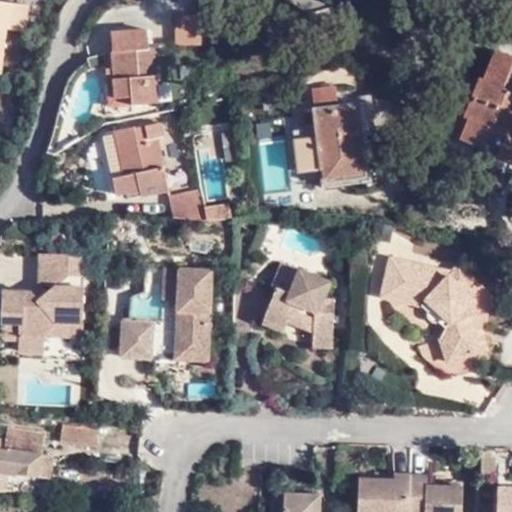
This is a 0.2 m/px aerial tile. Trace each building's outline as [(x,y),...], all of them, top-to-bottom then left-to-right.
[(0,41),(14,41),(15,16),(0,14),(0,41)] [(198,45),(198,17),(176,18),(177,45),(198,45)] [(108,32),(109,67),(112,98),(127,97),(128,104),(154,102),(150,47),(144,47),(143,29),(108,32)] [(511,58),(510,58),(511,52),(511,44),(493,38),(484,63),(480,63),(467,105),(471,106),(466,125),(503,137),(510,120),(511,120),(511,58)] [(454,78),(460,59),(441,53),(433,70),(454,78)] [(112,98),(109,67),(102,68),(104,106),(128,104),(127,97),(112,98)] [(315,133),(296,135),(297,145),(301,176),(321,175),(323,193),(348,189),(346,181),(365,178),(358,129),(352,123),(350,107),(338,109),(338,114),(314,117),(315,133)] [(112,145),(113,149),(117,165),(123,190),(112,192),(116,208),(126,205),(127,209),(140,205),(141,207),(168,200),(154,149),(161,146),(156,131),(112,145)] [(117,165),(113,149),(96,154),(101,170),(117,165)] [(169,208),(168,228),(203,224),(200,216),(198,202),(169,208)] [(202,217),(203,224),(222,222),(221,215),(202,217)] [(394,227),(375,223),(372,239),(391,243),(394,227)] [(56,324),(84,324),(86,257),(42,256),(41,286),(49,294),(41,301),(33,293),(4,293),(4,339),(21,340),(21,352),(45,352),(45,338),(46,335),(56,324)] [(451,363),(477,355),(464,313),(474,303),(476,300),(467,291),(476,281),(461,267),(444,285),(432,275),(433,270),(393,261),(385,298),(421,306),(448,331),(443,340),(451,363)] [(292,293),(302,270),(283,262),(272,284),(279,287),(292,293)] [(279,287),(266,318),(288,327),(290,322),(314,332),(313,342),(334,342),(336,315),(321,308),(325,298),(332,282),(302,270),(292,293),(279,287)] [(168,271),(167,292),(182,292),(182,301),(180,324),(126,321),(124,358),(211,361),(215,272),(168,271)] [(49,294),(41,286),(33,293),(41,301),(49,294)] [(182,292),(167,292),(166,301),(182,301),(182,292)] [(337,300),(325,298),(321,308),(336,315),(337,300)] [(464,313),(477,355),(490,351),(474,303),(464,313)] [(288,327),(266,318),(264,323),(285,333),(288,327)] [(84,339),(84,324),(56,324),(46,335),(45,338),(84,339)] [(101,429),(63,424),(61,442),(98,447),(101,429)] [(0,448),(0,470),(52,477),(54,457),(42,455),(45,434),(8,429),(5,449),(0,448)] [(411,511),(413,475),(399,475),(398,480),(363,479),(361,511),(411,511)] [(430,476),(413,475),(411,511),(464,511),(466,487),(430,486),(430,476)] [(511,511),(511,488),(502,488),(501,511),(511,511)] [(321,511),(322,495),(289,494),(287,511),(321,511)]
